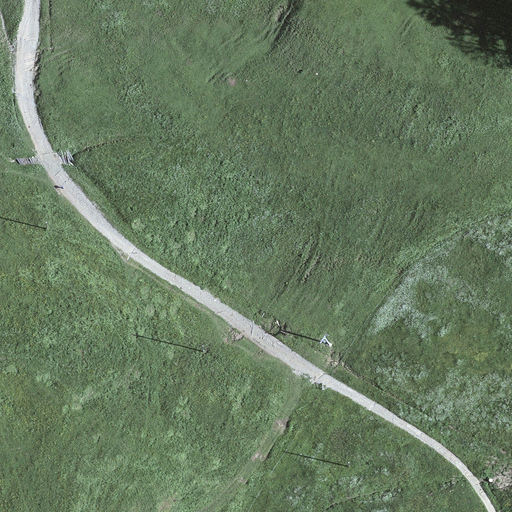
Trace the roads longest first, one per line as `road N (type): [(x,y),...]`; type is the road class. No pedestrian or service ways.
road 1 (track): [(494,511),(467,471),(173,283),(75,196),(27,105),(34,0)]
road 2 (track): [(308,368),(272,438),(210,511)]
